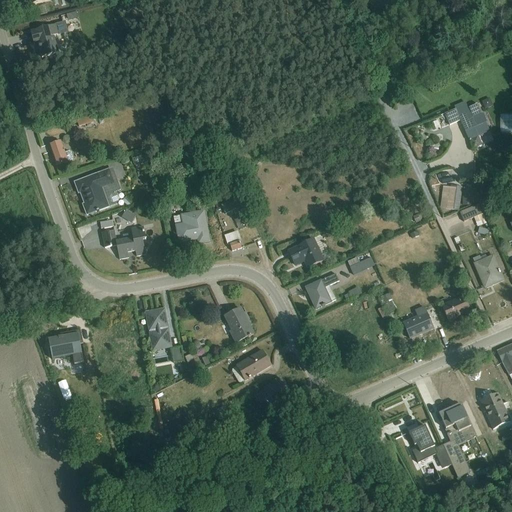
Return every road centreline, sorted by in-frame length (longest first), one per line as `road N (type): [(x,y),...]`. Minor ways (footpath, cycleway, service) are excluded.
road 1 (unclassified): [(360,398),(322,395),(274,296),(251,275),(212,273),(111,290),(80,273),(38,159)]
road 2 (unclassified): [(360,398),(511,332)]
road 3 (unclassified): [(38,159),(0,28)]
road 4 (track): [(415,511),(360,398)]
